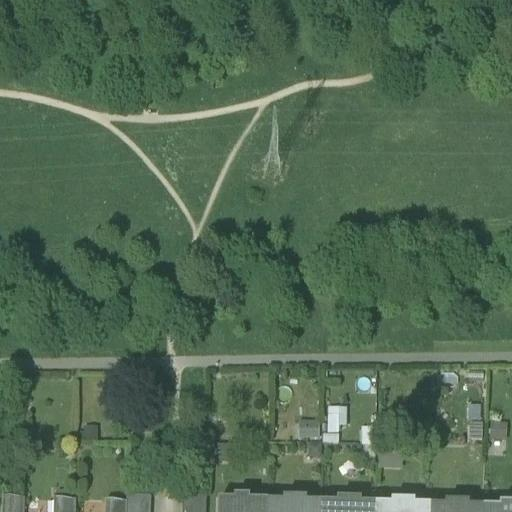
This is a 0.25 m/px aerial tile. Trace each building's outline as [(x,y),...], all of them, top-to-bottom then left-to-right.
[(328,409),(328,432),(345,432),(346,410),(328,409)] [(298,441),(319,440),(318,423),(297,423),(298,441)] [(126,506),(126,511),(150,511),(151,500),(126,499),(126,506)] [(182,500),(181,511),(205,511),(206,500),(182,500)] [(23,511),(24,502),(2,502),(1,511),(23,511)] [(266,511),(267,508),(248,507),(248,503),(233,502),(233,507),(217,506),(217,511),(266,511)] [(266,511),(320,511),(321,509),(305,509),(305,504),(281,503),(281,508),(267,508),(266,511)]
